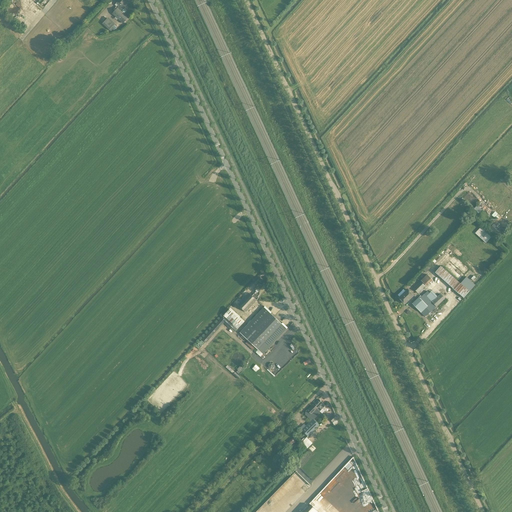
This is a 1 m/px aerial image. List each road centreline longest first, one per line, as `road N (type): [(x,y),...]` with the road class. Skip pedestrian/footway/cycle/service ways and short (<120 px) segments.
road 1 (unclassified): [(388,511),(150,0)]
road 2 (unclassified): [(481,511),(245,0)]
